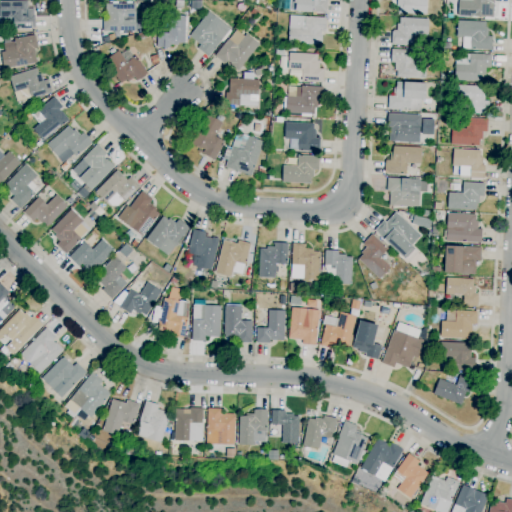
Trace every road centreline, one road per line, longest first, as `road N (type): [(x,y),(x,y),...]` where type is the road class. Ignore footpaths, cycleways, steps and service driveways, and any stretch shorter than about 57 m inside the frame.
road 1 (residential): [(0,236),(105,340),(138,362),(176,373),(342,385),(511,464)]
road 2 (residential): [(67,0),(85,78),(175,173),(209,196),(249,208),(325,212),(343,205)]
road 3 (residential): [(360,0),(343,205)]
road 4 (residential): [(511,272),(505,396),(488,455)]
